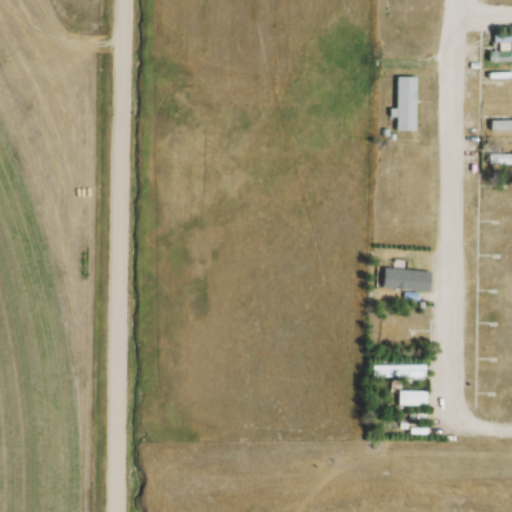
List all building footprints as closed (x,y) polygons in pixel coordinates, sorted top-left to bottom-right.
[(511,52),(485,52),(485,62),(511,61),(511,52)] [(392,77),(392,131),(415,131),(415,78),(392,77)] [(511,120),(487,121),(487,131),(511,131),(511,120)] [(379,268),(377,288),(425,293),(427,274),(379,268)] [(367,378),(425,378),(425,364),(367,364),(367,378)] [(394,406),(424,406),(424,391),(394,391),(394,406)]
